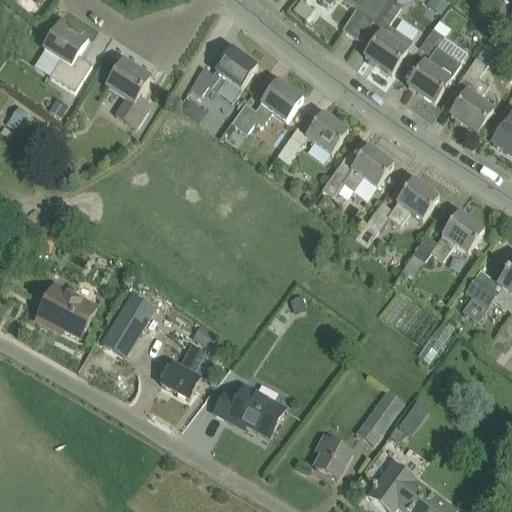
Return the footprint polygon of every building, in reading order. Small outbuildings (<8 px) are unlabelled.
[(367,0),(358,12),(375,25),(391,0),(367,0)] [(392,79),(408,55),(413,46),(390,30),(402,11),(396,7),(400,0),(391,0),(375,25),(374,27),(386,35),(384,39),(381,37),(366,61),(392,79)] [(434,0),(428,9),(440,18),(449,7),(439,0),(434,0)] [(316,13),(303,4),(302,3),(295,14),(308,23),(316,13)] [(361,46),(372,30),(374,27),(375,25),(358,12),(354,18),(343,34),(361,46)] [(62,26),(45,53),(47,54),(62,63),(57,70),(51,81),(76,97),(91,73),(77,63),(89,43),(62,26)] [(445,41),(433,33),(420,53),(431,60),(426,67),(424,66),(409,90),(435,108),(451,84),(461,68),(438,52),(445,41)] [(485,49),(477,62),(459,88),(456,91),(466,98),(452,119),(478,138),(494,114),(480,104),(490,91),(479,84),(496,57),(485,49)] [(192,92),(202,100),(210,90),(219,97),(228,84),(242,94),(259,71),(233,52),(214,78),(205,72),(192,92)] [(108,90),(111,92),(104,103),(120,113),(117,119),(137,132),(151,108),(140,101),(152,83),(124,65),(108,90)] [(442,98),(449,102),(456,91),(459,88),(451,83),(442,98)] [(246,108),(233,128),(247,138),(256,125),(263,130),(273,116),(287,127),(280,137),(290,144),(298,133),(295,131),(303,118),(297,114),(304,104),(278,85),(261,108),(262,108),(257,115),(246,108)] [(69,109),(57,101),(49,114),(61,121),(69,109)] [(191,119),(195,113),(195,107),(188,102),(181,112),(191,119)] [(20,112),(8,128),(15,134),(28,117),(20,112)] [(289,168),(308,142),(333,160),(349,137),(323,118),(308,140),(298,133),(290,144),(278,161),(289,168)] [(511,121),(507,129),(506,128),(493,147),(511,159),(511,121)] [(337,174),(323,193),(334,201),(344,188),(354,196),(364,183),(378,193),(395,170),(369,151),(352,174),(353,174),(348,181),(337,174)] [(414,184),(408,192),(397,207),(398,207),(393,214),(382,206),(356,242),(368,251),(389,222),(401,231),(411,217),(423,226),(440,203),(414,184)] [(428,239),(403,275),(413,282),(432,257),(444,266),(456,249),(469,258),(486,236),(460,217),(443,240),(439,247),(428,239)] [(62,234),(47,227),(36,248),(51,255),(62,234)] [(484,286),(470,305),(486,316),(494,305),(511,316),(511,274),(511,276),(509,274),(495,293),(484,286)] [(101,310),(55,287),(36,325),(62,339),(64,336),(83,346),(101,310)] [(126,361),(155,312),(132,298),(102,347),(126,361)] [(303,301),(291,304),(294,319),(306,316),(303,301)] [(194,342),(211,351),(218,339),(201,330),(194,342)] [(181,371),(174,367),(162,389),(190,404),(200,386),(203,387),(216,363),(193,350),(181,371)] [(228,393),(224,399),(215,417),(239,430),(240,426),(270,443),(287,413),(245,390),(240,399),(228,393)] [(374,449),(404,407),(388,396),(358,438),(374,449)] [(353,456),(326,441),(318,455),(323,458),(316,472),(338,484),(353,456)] [(419,485),(394,467),(370,499),(387,511),(397,511),(399,511),(400,511),(453,511),(418,486),(419,485)] [(511,511),(511,500),(503,511),(511,511)]
